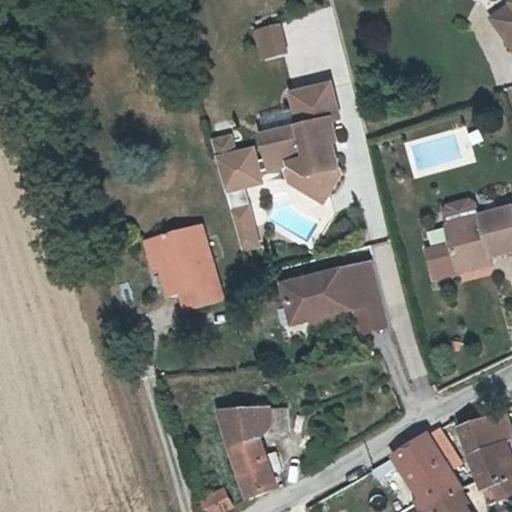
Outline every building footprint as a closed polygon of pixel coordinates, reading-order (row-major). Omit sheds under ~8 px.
[(256,32),(264,62),(293,55),(285,24),(256,32)] [(511,27),(496,37),(511,61),(511,27)] [(228,168),(211,173),(224,218),(242,214),(239,204),(254,200),(285,192),(288,191),(310,204),(308,208),(329,220),(341,199),(336,179),(330,180),(327,169),(336,167),(330,146),(337,144),(327,110),(289,121),(299,153),(261,165),(268,186),(256,190),(252,179),(234,185),(228,168)] [(214,140),(218,156),(240,151),(236,135),(214,140)] [(285,192),(289,208),(325,228),(329,220),(308,208),(310,204),(288,191),(285,192)] [(254,200),(239,204),(242,214),(257,210),(254,200)] [(438,237),(441,252),(471,243),(467,229),(461,225),(441,232),(438,237)] [(511,229),(502,233),(511,265),(511,229)] [(511,271),(511,265),(502,233),(471,243),(441,252),(448,276),(424,282),(432,309),(455,302),(452,290),(482,281),(511,271)] [(246,236),(232,241),(236,257),(251,253),(246,236)] [(145,255),(166,319),(181,314),(187,329),(221,317),(194,238),(145,255)] [(251,253),(236,257),(242,277),(257,272),(251,253)] [(452,290),(455,302),(486,293),(482,281),(452,290)] [(379,287),(289,313),(300,351),(320,345),(339,340),(358,335),(390,326),(379,287)] [(390,326),(358,335),(366,363),(398,354),(390,326)] [(339,340),(320,345),(324,359),(343,355),(339,340)] [(221,415),(246,498),(272,484),(267,469),(274,467),(278,465),(273,448),(262,451),(258,438),(263,434),(266,441),(282,435),(277,407),(221,415)] [(464,429),(484,488),(510,479),(509,476),(499,440),(511,435),(511,429),(507,416),(464,429)] [(446,422),(398,446),(429,502),(408,511),(455,511),(474,502),(453,464),(464,458),(446,422)] [(511,475),(509,476),(510,479),(484,488),(488,502),(499,498),(505,500),(510,495),(511,494),(511,475)] [(224,489),(203,498),(207,511),(228,511),(233,510),(224,489)]
